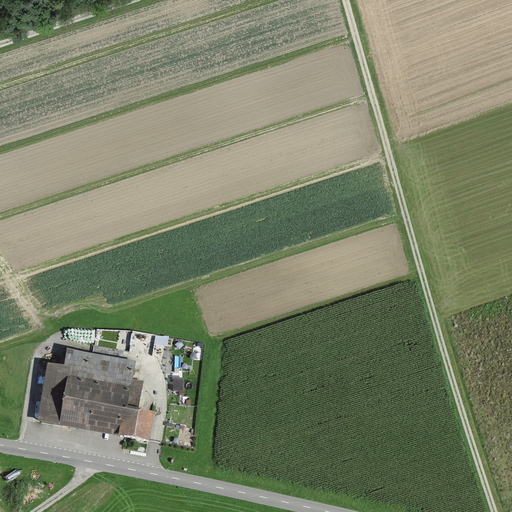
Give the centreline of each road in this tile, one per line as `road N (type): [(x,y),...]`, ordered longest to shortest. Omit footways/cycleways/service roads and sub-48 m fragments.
road 1 (track): [(496,511),(345,0)]
road 2 (tertiary): [(338,511),(104,461)]
road 3 (track): [(0,42),(131,0)]
